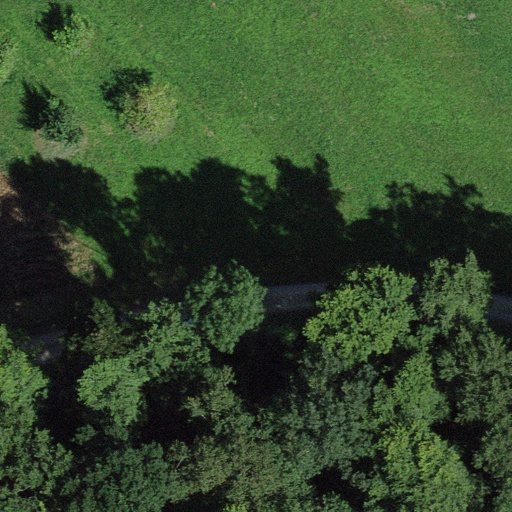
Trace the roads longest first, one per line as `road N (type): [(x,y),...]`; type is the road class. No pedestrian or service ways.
road 1 (track): [(511,313),(354,293),(141,318),(0,363)]
road 2 (track): [(141,318),(192,511)]
